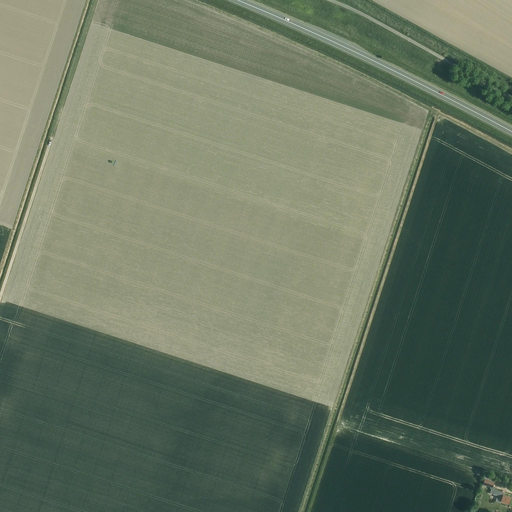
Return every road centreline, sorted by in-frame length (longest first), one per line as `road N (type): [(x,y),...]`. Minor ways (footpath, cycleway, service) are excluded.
road 1 (trunk): [(511,132),(234,0)]
road 2 (unclassified): [(511,96),(329,0)]
road 3 (track): [(52,138),(0,299)]
